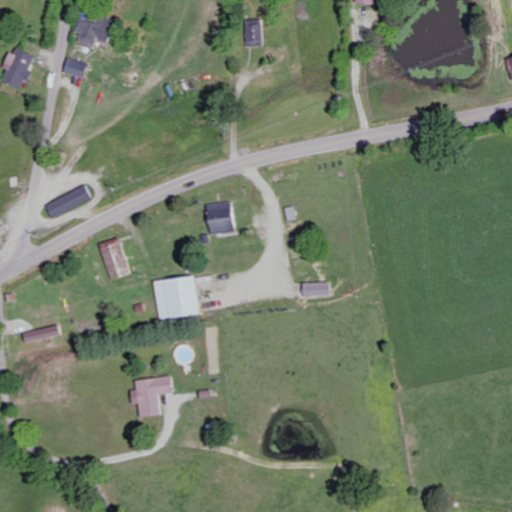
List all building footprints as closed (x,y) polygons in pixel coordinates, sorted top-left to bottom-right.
[(81,40),(101,47),(104,41),(114,44),(121,24),(91,13),(81,40)] [(268,20),(254,21),(254,43),(268,43),(268,20)] [(10,84),(27,90),(29,81),(33,82),(41,56),(17,48),(10,70),(14,71),(10,84)] [(95,64),(75,58),(71,74),(91,79),(95,64)] [(55,218),(97,201),(92,187),(50,205),(55,218)] [(216,236),(241,232),(237,203),(212,206),(216,236)] [(105,245),(115,282),(136,276),(125,239),(105,245)] [(160,282),(164,319),(206,315),(202,278),(160,282)] [(308,298),(335,297),(334,283),(308,284),(308,298)] [(67,342),(65,326),(29,332),(32,348),(67,342)] [(183,365),(197,358),(191,343),(177,350),(183,365)] [(141,381),(142,390),(136,391),(138,404),(145,404),(147,418),(168,415),(165,394),(180,392),(177,375),(141,381)]
